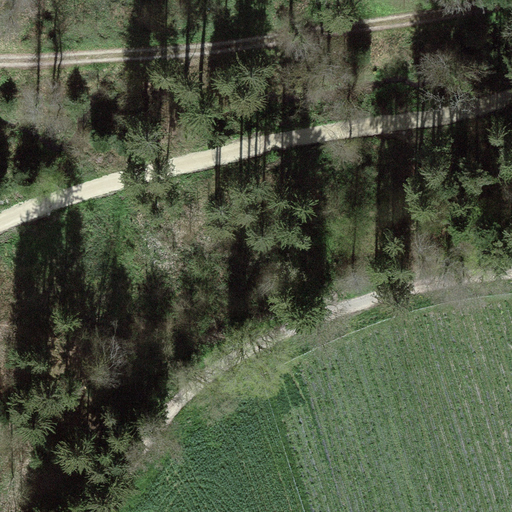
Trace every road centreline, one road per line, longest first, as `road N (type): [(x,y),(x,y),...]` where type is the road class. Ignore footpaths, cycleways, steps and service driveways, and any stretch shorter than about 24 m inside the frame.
road 1 (track): [(0,218),(234,151),(511,98)]
road 2 (track): [(100,511),(152,429),(197,381),(294,313),(355,292),(511,270)]
road 3 (track): [(496,0),(160,54),(0,57)]
